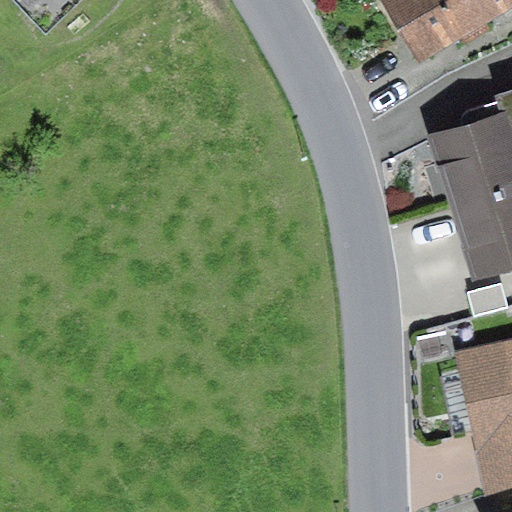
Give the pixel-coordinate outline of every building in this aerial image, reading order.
[(22,0),(32,9),(25,16),(45,37),(83,0),(22,0)] [(511,0),(381,0),(421,67),(511,13),(511,0)] [(462,130),(426,141),(446,210),(511,190),(511,94),(492,101),(495,109),(467,117),(463,119),(461,125),(462,130)] [(511,190),(446,210),(469,289),(511,276),(511,190)] [(511,300),(508,287),(474,296),(480,317),(511,308),(511,300)] [(511,343),(456,355),(473,439),(511,430),(511,343)] [(511,430),(473,439),(485,497),(511,488),(511,430)]
